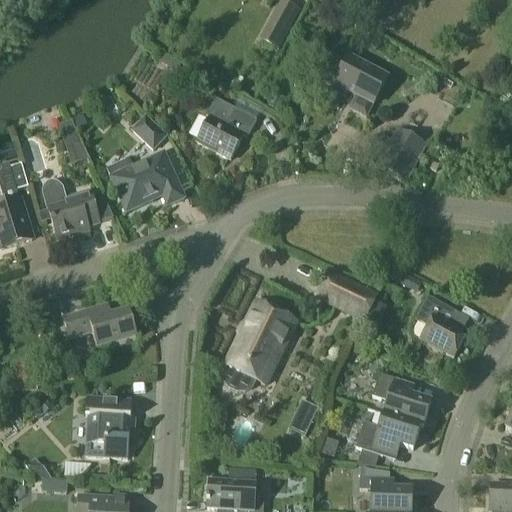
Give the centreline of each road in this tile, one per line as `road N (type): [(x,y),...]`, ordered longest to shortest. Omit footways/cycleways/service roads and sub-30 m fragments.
road 1 (residential): [(226,233),(237,215),(279,201),(423,207),(511,221)]
road 2 (residential): [(450,511),(454,458),(511,332)]
road 3 (residential): [(167,511),(170,320)]
road 4 (residential): [(138,260),(0,300)]
